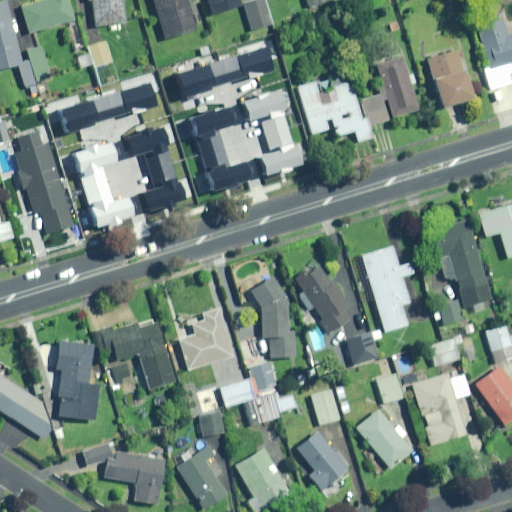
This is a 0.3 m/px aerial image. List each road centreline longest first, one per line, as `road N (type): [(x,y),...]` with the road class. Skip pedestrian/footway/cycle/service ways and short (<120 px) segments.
road 1 (residential): [(511,144),(0,300)]
road 2 (residential): [(511,486),(426,511),(68,511),(0,467)]
